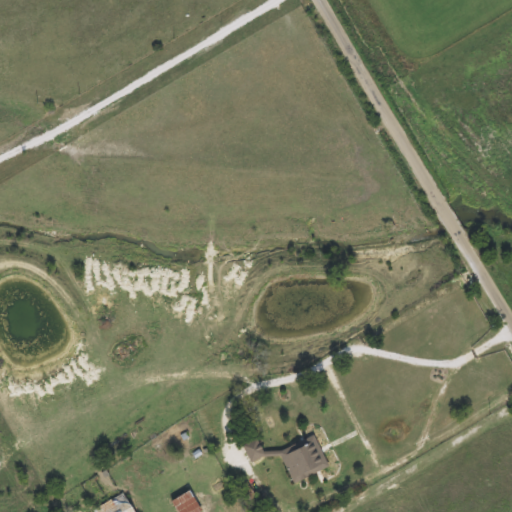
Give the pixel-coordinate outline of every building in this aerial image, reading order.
[(121,365),(116,354),(107,358),(104,351),(122,343),(130,361),(121,365)] [(262,455),(247,463),(238,445),(254,437),(262,455)] [(276,455),(310,437),(325,465),(290,483),(276,455)] [(173,511),(168,500),(184,491),(195,511),(173,511)] [(92,511),(90,507),(122,494),(129,511),(92,511)]
